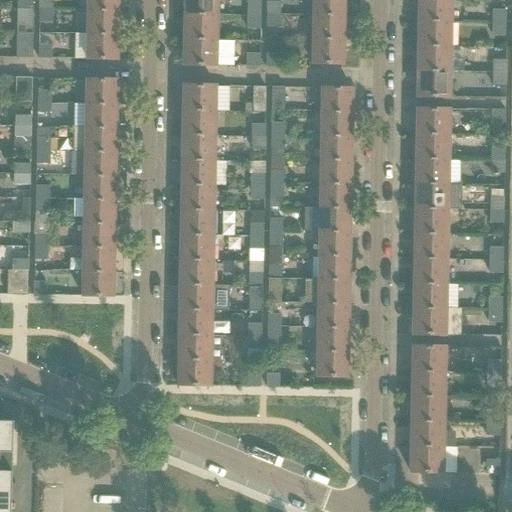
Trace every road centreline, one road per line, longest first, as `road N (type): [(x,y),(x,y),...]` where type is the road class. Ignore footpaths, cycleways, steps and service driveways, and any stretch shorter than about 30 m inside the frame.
road 1 (residential): [(365,511),(379,0)]
road 2 (residential): [(151,0),(143,389),(131,419)]
road 3 (residential): [(352,511),(131,419)]
road 4 (residential): [(131,419),(0,365)]
